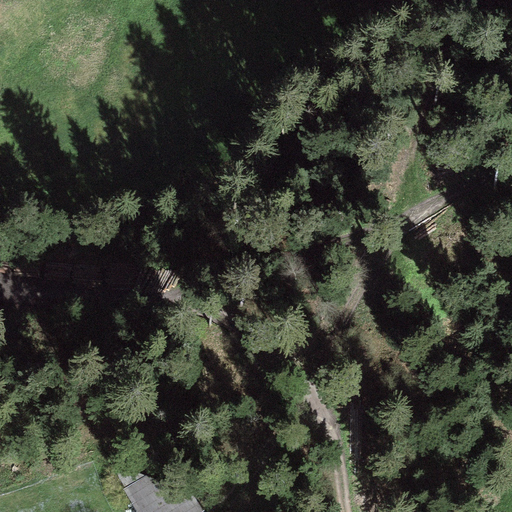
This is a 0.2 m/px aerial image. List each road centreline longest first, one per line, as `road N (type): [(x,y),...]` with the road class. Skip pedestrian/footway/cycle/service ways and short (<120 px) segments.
road 1 (track): [(313,398),(268,346),(203,313),(121,298),(0,293)]
road 2 (track): [(511,168),(429,210),(390,241),(353,289),(313,398)]
road 3 (track): [(217,511),(313,398)]
